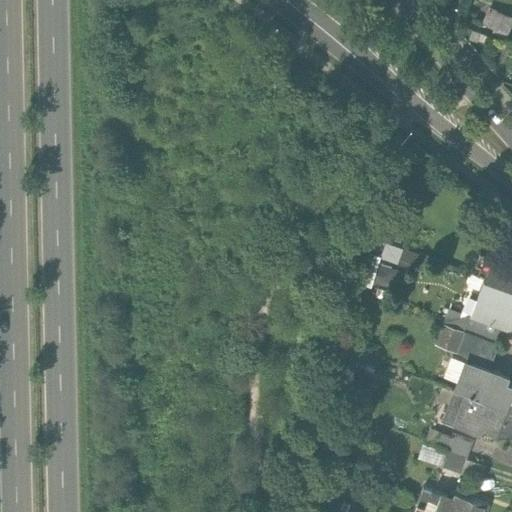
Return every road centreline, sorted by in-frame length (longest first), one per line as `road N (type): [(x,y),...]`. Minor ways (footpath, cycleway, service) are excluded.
road 1 (trunk): [(64,511),(50,0)]
road 2 (trunk): [(4,0),(15,511)]
road 3 (trunk): [(283,0),(511,181)]
road 4 (trunk): [(511,138),(398,0)]
